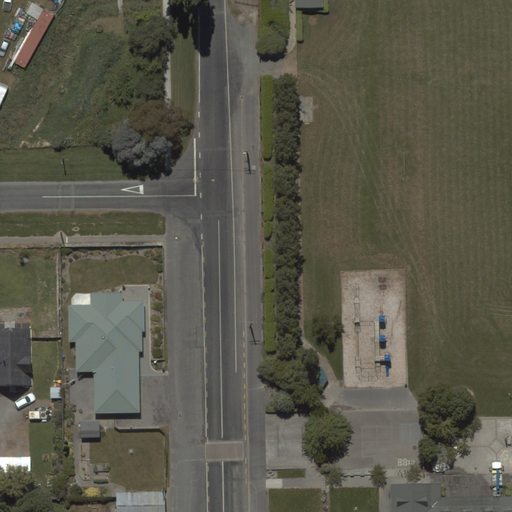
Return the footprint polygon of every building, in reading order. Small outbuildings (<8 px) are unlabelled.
[(322,18),(322,0),(295,0),(295,18),(322,18)] [(91,298),(91,306),(68,306),(70,378),(96,377),(95,416),(137,416),(141,304),(119,305),(118,297),(91,298)] [(25,332),(0,329),(0,387),(26,388),(25,332)] [(29,457),(0,456),(0,487),(30,487),(29,457)] [(386,511),(511,511),(511,482),(509,482),(511,496),(435,497),(434,488),(385,487),(386,511)] [(162,511),(162,494),(112,493),(112,511),(162,511)]
